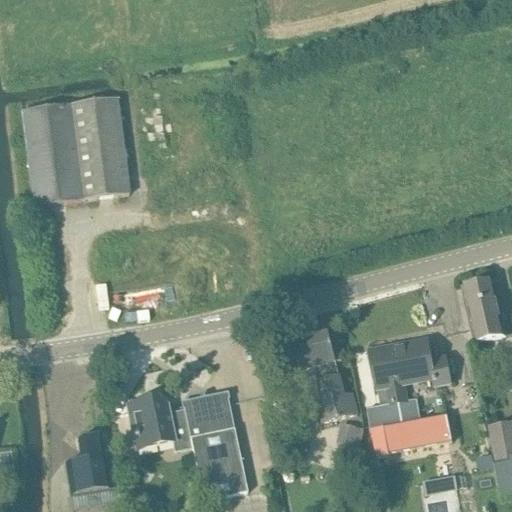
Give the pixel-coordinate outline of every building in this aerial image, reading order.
[(141,93),(146,143),(161,141),(156,92),(141,93)] [(20,114),(33,210),(129,197),(117,101),(20,114)] [(494,281),(462,288),(474,346),(506,339),(494,281)] [(292,345),(299,373),(301,381),(309,379),(316,404),(314,405),(319,426),(358,417),(353,395),(344,397),(335,364),(341,362),(338,348),(332,349),(329,336),(292,345)] [(366,411),(370,432),(374,455),(453,440),(448,418),(421,423),(417,401),(408,403),(405,387),(434,381),(435,388),(450,386),(445,360),(430,362),(427,343),(371,354),(378,392),(381,409),(366,411)] [(136,451),(172,444),(174,455),(191,451),(202,504),(246,495),(226,402),(228,401),(226,395),(180,404),(181,411),(182,411),(183,413),(168,416),(166,408),(156,401),(127,407),(136,451)] [(511,424),(489,429),(496,464),(493,464),(500,500),(511,497),(511,424)] [(363,463),(366,452),(360,451),(364,432),(340,427),(336,445),(340,446),(338,458),(363,463)] [(108,493),(99,438),(76,442),(79,463),(64,465),(70,499),(108,493)] [(297,443),(287,458),(295,463),(304,448),(297,443)]
